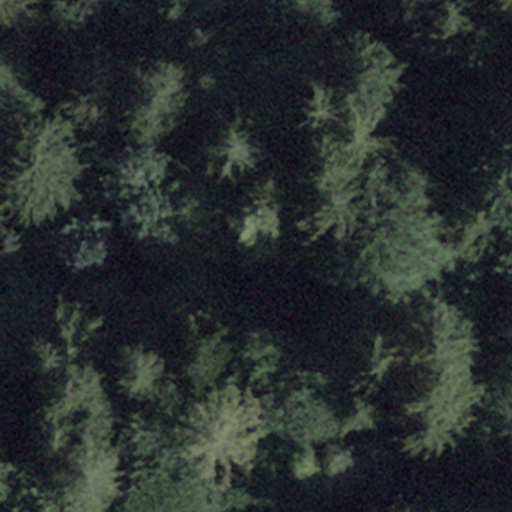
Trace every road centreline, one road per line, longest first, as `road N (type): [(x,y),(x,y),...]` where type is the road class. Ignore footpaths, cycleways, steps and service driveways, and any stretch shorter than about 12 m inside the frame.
road 1 (track): [(0,291),(241,281),(511,304)]
road 2 (track): [(511,468),(378,511)]
